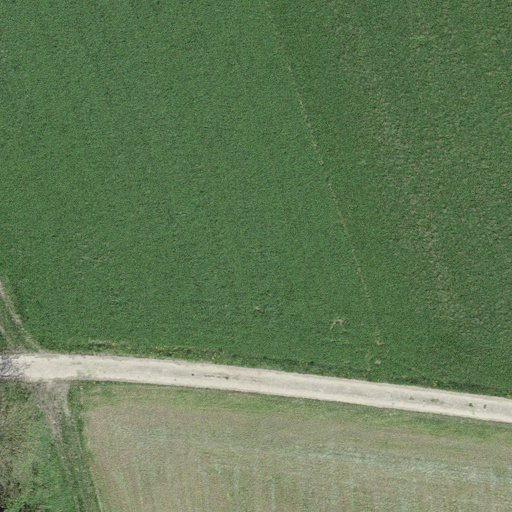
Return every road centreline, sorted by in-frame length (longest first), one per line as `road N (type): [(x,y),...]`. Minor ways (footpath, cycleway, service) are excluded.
road 1 (track): [(511,413),(11,351)]
road 2 (track): [(11,351),(66,402),(87,511)]
